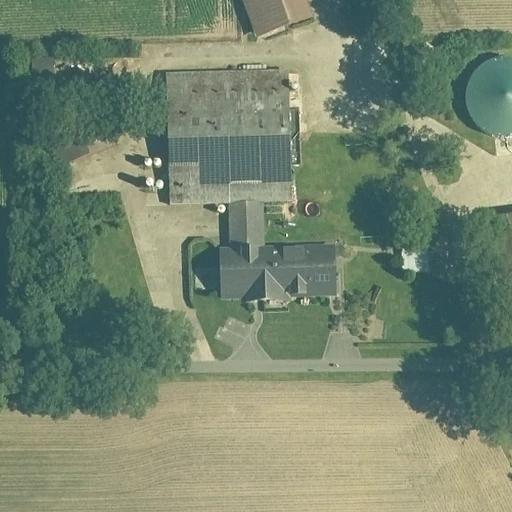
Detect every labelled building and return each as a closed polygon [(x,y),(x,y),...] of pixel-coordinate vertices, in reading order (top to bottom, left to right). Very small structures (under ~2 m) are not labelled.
[(313,0),(250,0),(263,34),(318,14),(313,0)] [(511,56),(506,56),(492,58),(480,65),(471,76),(466,88),(466,102),(470,115),(477,126),(488,133),(500,137),(511,136),(511,56)] [(176,79),(177,212),(234,211),(235,250),(267,249),(266,211),(298,210),(297,78),(176,79)] [(49,138),(69,190),(131,166),(112,115),(49,138)] [(129,193),(87,210),(136,336),(178,319),(129,193)] [(511,215),(482,226),(511,309),(511,308),(511,215)] [(429,273),(429,248),(402,248),(402,274),(429,273)] [(263,260),(264,301),(349,299),(348,258),(263,260)] [(88,326),(48,327),(49,357),(89,356),(88,326)]
